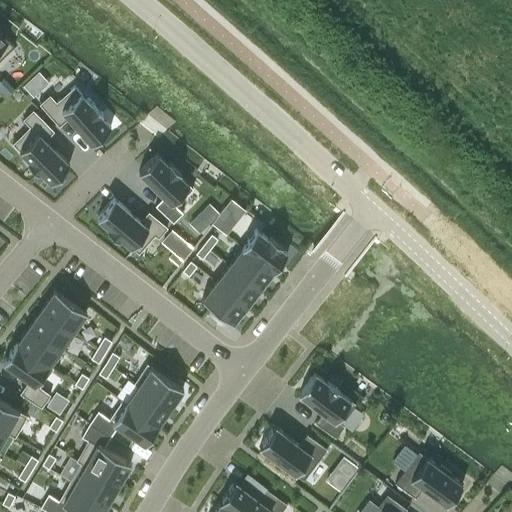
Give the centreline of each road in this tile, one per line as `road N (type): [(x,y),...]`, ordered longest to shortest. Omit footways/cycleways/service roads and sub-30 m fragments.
road 1 (tertiary): [(139,0),(370,208)]
road 2 (residential): [(49,224),(244,372)]
road 3 (residential): [(370,208),(244,372)]
road 4 (tertiary): [(370,208),(511,340)]
road 5 (residential): [(244,372),(150,511)]
